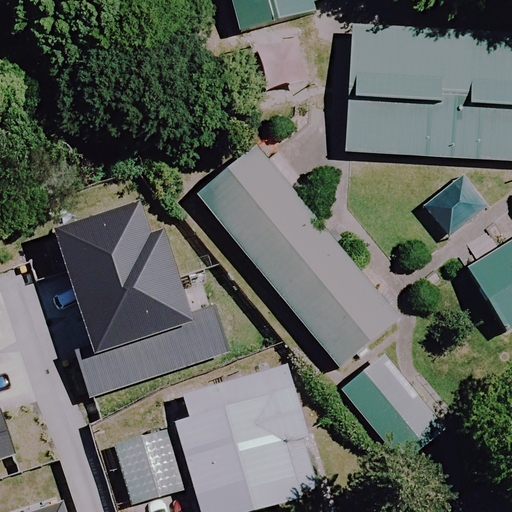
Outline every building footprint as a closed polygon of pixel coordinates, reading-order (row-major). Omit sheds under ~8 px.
[(331,21),(323,0),(234,0),(250,47),(331,21)] [(511,40),(356,32),(348,160),(511,168),(511,40)] [(419,328),(273,152),(203,209),(350,386),(419,328)] [(484,213),(459,179),(419,209),(444,243),(484,213)] [(209,327),(180,246),(86,280),(115,362),(209,327)] [(511,250),(482,269),(511,317),(511,250)] [(86,340),(67,285),(20,301),(40,356),(86,340)] [(464,436),(400,358),(354,396),(418,474),(464,436)] [(270,511),(320,498),(284,370),(180,400),(187,426),(173,430),(196,511),(270,511)] [(0,511),(54,511),(13,380),(0,384),(0,511)] [(177,497),(162,435),(112,448),(128,510),(177,497)]
